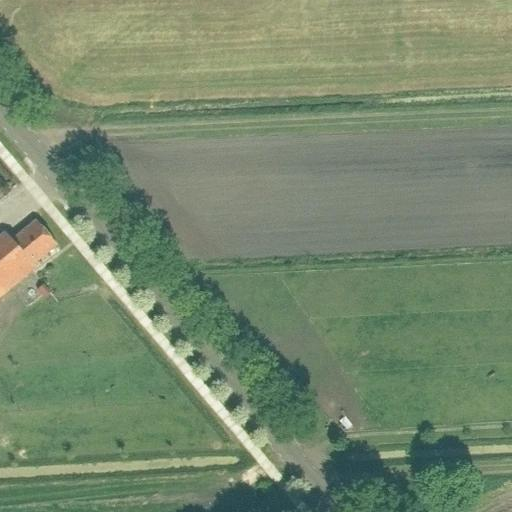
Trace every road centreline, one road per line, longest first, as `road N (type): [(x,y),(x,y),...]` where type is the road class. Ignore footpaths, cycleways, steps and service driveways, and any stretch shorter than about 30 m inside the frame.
road 1 (tertiary): [(338,511),(0,111)]
road 2 (track): [(28,145),(160,126),(511,111)]
road 3 (track): [(311,480),(511,467)]
